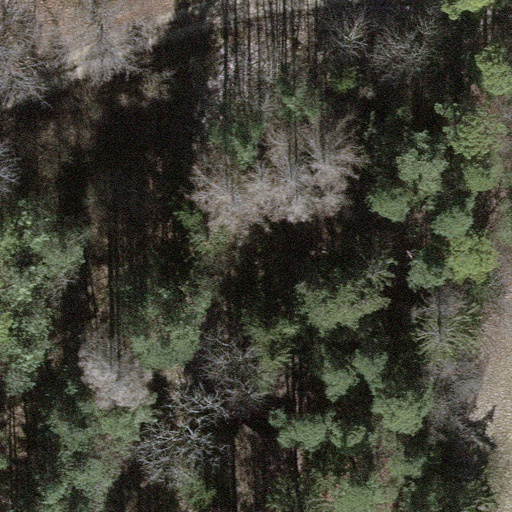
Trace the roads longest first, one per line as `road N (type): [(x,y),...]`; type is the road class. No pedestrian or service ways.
road 1 (track): [(252,8),(0,480)]
road 2 (track): [(290,0),(172,25),(0,93)]
road 3 (track): [(511,7),(374,0)]
